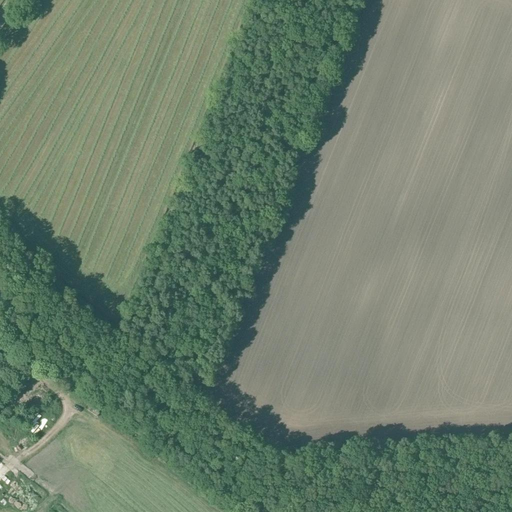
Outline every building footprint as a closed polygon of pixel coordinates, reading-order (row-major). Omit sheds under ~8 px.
[(69,433),(62,439),(69,447),(76,440),(69,433)] [(71,445),(63,455),(67,459),(76,449),(71,445)] [(87,475),(97,484),(125,455),(115,446),(87,475)] [(63,465),(67,458),(60,454),(56,460),(63,465)] [(13,490),(23,492),(24,484),(15,482),(13,490)] [(33,497),(40,493),(34,484),(28,488),(33,497)]
